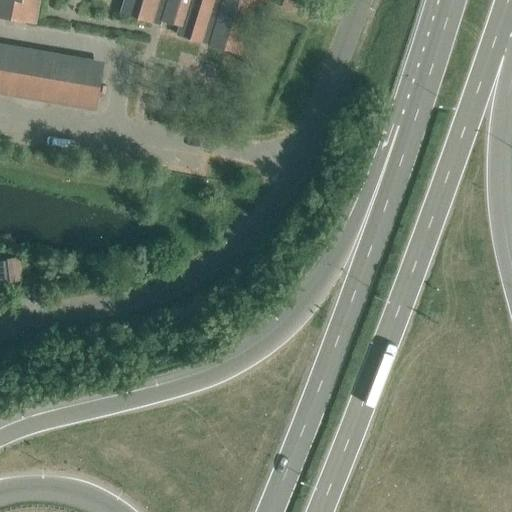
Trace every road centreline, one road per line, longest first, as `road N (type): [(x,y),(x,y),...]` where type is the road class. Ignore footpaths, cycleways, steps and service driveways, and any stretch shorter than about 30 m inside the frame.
road 1 (trunk): [(410,128),(319,293),(259,350),(185,387),(0,438)]
road 2 (unclassified): [(0,330),(184,280),(238,247),(267,217),(301,157),(360,0)]
road 3 (primary): [(319,511),(492,47)]
road 4 (trunk): [(410,128),(268,511)]
road 5 (primary): [(511,286),(494,188),(492,47)]
road 6 (unknown): [(0,41),(94,50),(108,72),(104,122)]
road 7 (trunk): [(451,0),(410,128)]
road 8 (trunk): [(0,488),(76,489),(122,511)]
